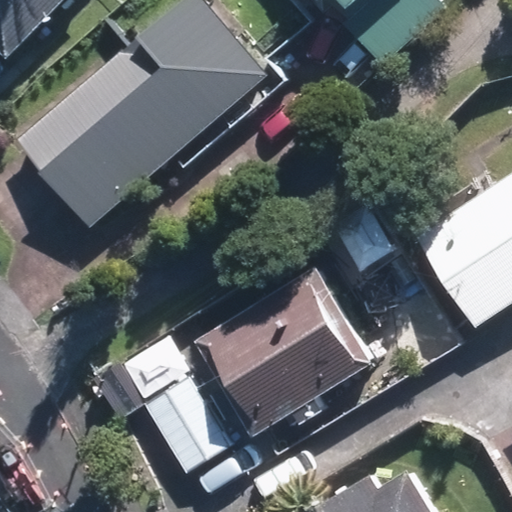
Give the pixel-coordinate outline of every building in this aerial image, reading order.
[(71,0),(0,0),(0,39),(17,56),(71,0)] [(99,219),(281,67),(224,0),(184,0),(27,132),(99,219)] [(342,0),(348,0),(359,12),(372,0),(325,0),(333,9),(342,0)] [(456,2),(453,0),(372,0),(359,12),(352,18),(388,60),(456,2)] [(511,308),(511,173),(425,229),(487,325),(511,308)] [(327,260),(202,335),(260,431),(385,356),(327,260)] [(192,382),(152,406),(196,475),(235,451),(192,382)] [(448,511),(414,454),(316,511),(448,511)]
